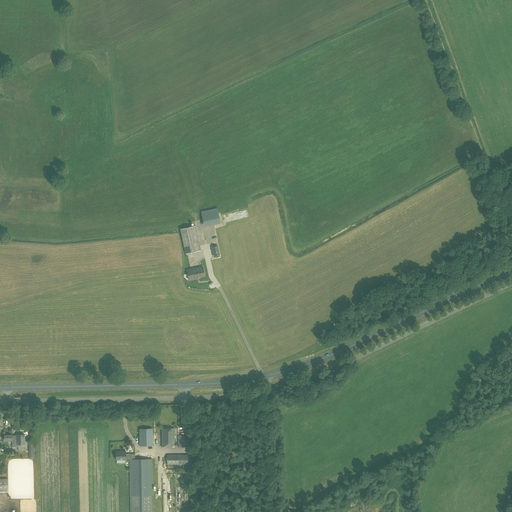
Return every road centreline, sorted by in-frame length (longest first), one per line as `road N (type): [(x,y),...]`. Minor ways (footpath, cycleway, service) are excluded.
road 1 (primary): [(265,376),(329,355),(511,269)]
road 2 (unclassified): [(271,389),(327,371),(511,282)]
road 3 (primary): [(4,387),(183,384)]
road 4 (unclassified): [(5,402),(183,398)]
road 5 (track): [(278,511),(271,389)]
